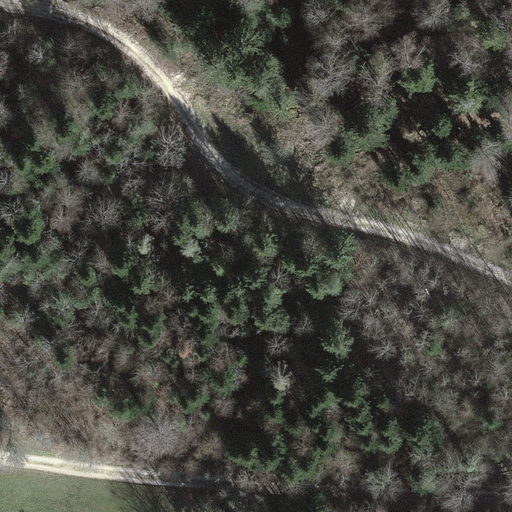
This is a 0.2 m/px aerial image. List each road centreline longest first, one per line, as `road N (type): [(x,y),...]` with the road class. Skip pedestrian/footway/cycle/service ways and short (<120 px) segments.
road 1 (track): [(0,0),(72,13),(122,40),(244,185),(302,210),(444,249),(511,280)]
road 2 (track): [(511,495),(0,458)]
